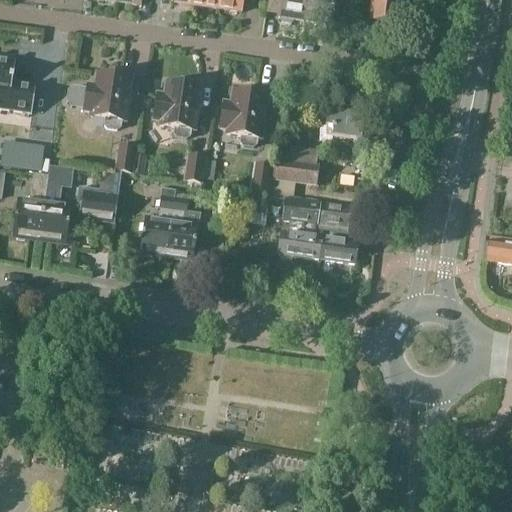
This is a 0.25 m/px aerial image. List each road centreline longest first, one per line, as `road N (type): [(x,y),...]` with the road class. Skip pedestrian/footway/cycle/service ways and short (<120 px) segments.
road 1 (residential): [(0,12),(384,65),(404,78)]
road 2 (residential): [(385,343),(97,302)]
road 3 (tertiary): [(474,85),(425,227),(411,314)]
road 4 (tertiary): [(441,314),(474,85)]
road 5 (residential): [(404,78),(411,102),(388,246)]
road 6 (secondary): [(403,384),(402,511)]
road 7 (secondary): [(416,511),(437,392)]
